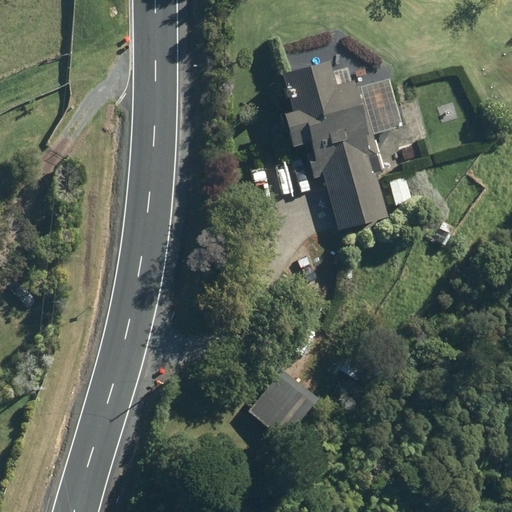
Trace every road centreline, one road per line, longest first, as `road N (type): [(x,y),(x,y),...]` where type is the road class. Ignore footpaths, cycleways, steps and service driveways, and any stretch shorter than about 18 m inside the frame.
road 1 (secondary): [(76,511),(116,379),(143,248),(156,0)]
road 2 (unknown): [(116,379),(196,349),(230,318),(261,249),(269,196)]
